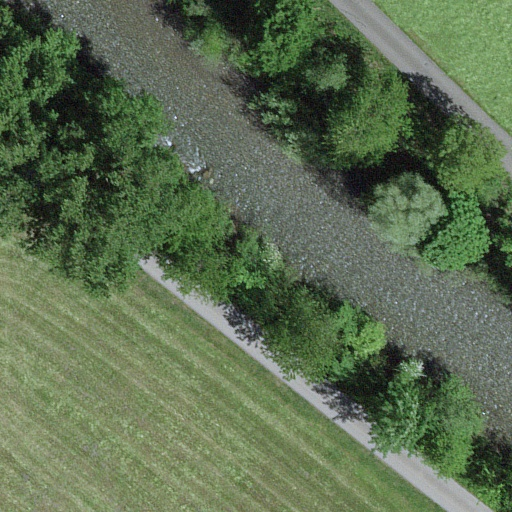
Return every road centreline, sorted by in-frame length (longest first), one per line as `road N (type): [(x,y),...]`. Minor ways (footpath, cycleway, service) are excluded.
road 1 (track): [(0,138),(472,511)]
road 2 (unclassified): [(511,152),(348,0)]
